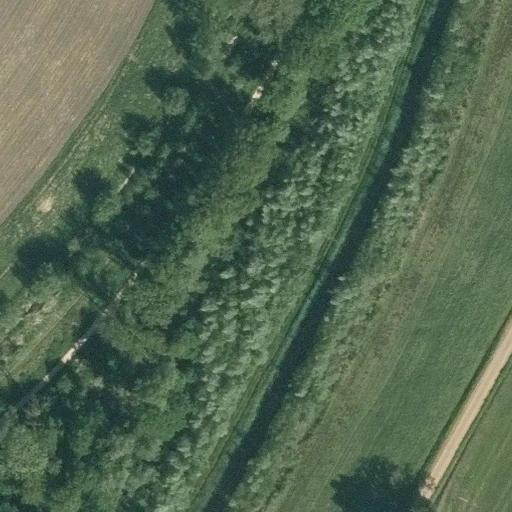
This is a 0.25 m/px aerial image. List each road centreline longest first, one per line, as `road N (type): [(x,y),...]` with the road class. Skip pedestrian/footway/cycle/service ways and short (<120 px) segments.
road 1 (unknown): [(0,337),(108,209),(237,0)]
road 2 (track): [(416,511),(511,343)]
